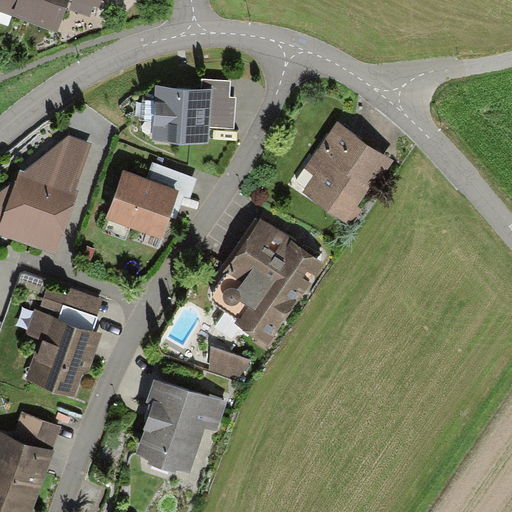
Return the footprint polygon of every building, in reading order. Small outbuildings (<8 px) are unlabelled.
[(101,0),(0,0),(0,8),(60,29),(68,6),(96,16),(101,0)] [(231,91),(232,75),(203,73),(202,81),(156,78),(153,134),(212,137),(212,124),(235,125),(237,91),(231,91)] [(393,153),(338,116),(305,165),(313,170),(303,186),(347,215),(366,187),(369,189),(393,153)] [(14,181),(2,187),(0,192),(0,228),(56,249),(80,183),(75,182),(92,139),(69,132),(27,165),(21,163),(14,181)] [(151,171),(126,161),(109,208),(162,228),(170,206),(178,187),(191,191),(197,174),(156,159),(151,171)] [(327,253),(262,209),(215,283),(215,297),(240,314),(238,318),(257,331),(253,337),(267,346),(277,333),(274,330),(327,253)] [(49,284),(41,307),(94,325),(104,296),(69,285),(67,290),(49,284)] [(41,307),(36,306),(27,333),(40,338),(28,373),(75,389),(82,367),(90,365),(103,328),(94,325),(41,307)] [(251,355),(212,341),(209,369),(237,378),(251,355)] [(228,394),(154,369),(147,390),(154,392),(135,446),(149,451),(148,454),(177,464),(178,460),(191,465),(206,421),(217,425),(228,394)] [(0,507),(15,511),(31,511),(60,423),(6,405),(0,421),(0,507)]
